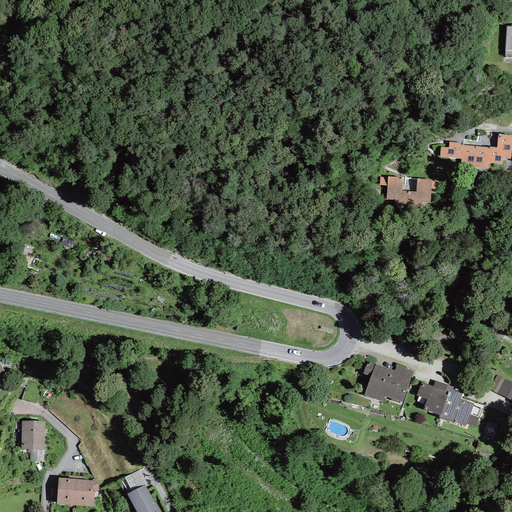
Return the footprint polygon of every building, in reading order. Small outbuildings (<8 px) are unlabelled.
[(511,141),(499,140),(498,153),(463,150),(463,147),(449,146),(449,151),(441,150),(440,159),(472,162),(471,167),(486,169),(487,164),(500,165),(501,159),(509,160),(511,141)] [(380,175),(380,184),(388,184),(388,175),(380,175)] [(429,204),(431,183),(418,183),(418,196),(400,195),(401,182),(389,181),(388,202),(398,202),(398,209),(414,210),(415,204),(429,204)] [(394,371),(367,362),(363,373),(371,376),(364,395),(379,401),(382,395),(403,402),(413,371),(396,365),(394,371)] [(511,383),(497,376),(490,390),(511,401),(511,383)] [(439,415),(441,415),(448,396),(450,397),(452,391),(454,387),(435,381),(433,386),(421,382),(416,396),(427,399),(424,407),(427,408),(426,410),(439,415)] [(462,394),(452,391),(450,397),(448,396),(441,415),(439,415),(438,418),(454,424),(455,423),(466,426),(466,424),(475,427),(479,418),(470,415),(474,404),(460,399),(462,394)] [(45,422),(21,421),(21,450),(30,450),(44,450),(45,422)] [(30,461),(44,461),(44,450),(30,450),(30,461)] [(141,469),(125,475),(130,488),(146,482),(141,469)] [(57,504),(74,505),(76,479),(68,478),(59,478),(57,504)] [(85,480),(76,479),(74,505),(93,507),(94,492),(100,490),(95,478),(91,480),(85,480)] [(159,511),(144,485),(127,494),(136,511),(159,511)]
